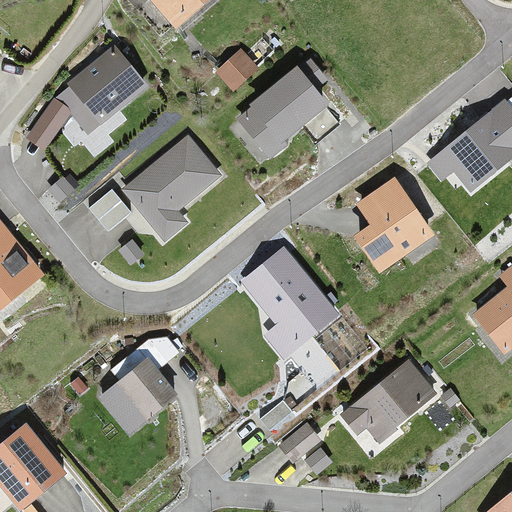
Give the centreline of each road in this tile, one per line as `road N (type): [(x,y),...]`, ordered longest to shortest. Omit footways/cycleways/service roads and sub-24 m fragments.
road 1 (residential): [(0,166),(102,291),(135,304),(171,299),(511,40)]
road 2 (residential): [(419,509),(239,493),(210,498),(191,511)]
road 3 (residential): [(0,130),(99,0)]
road 4 (residential): [(511,433),(419,509)]
